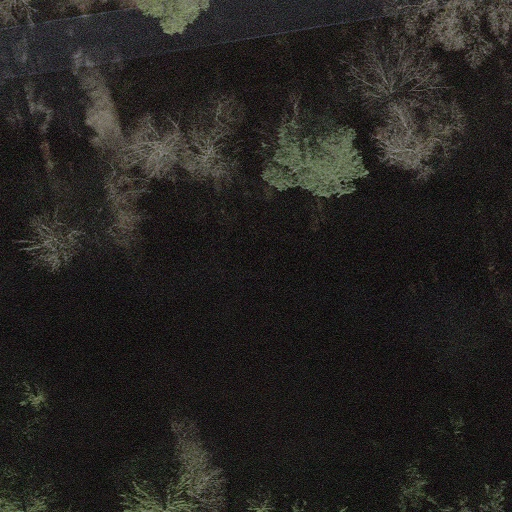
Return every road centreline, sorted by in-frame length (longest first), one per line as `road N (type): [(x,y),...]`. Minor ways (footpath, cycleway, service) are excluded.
road 1 (track): [(511,227),(192,175),(64,103),(53,0)]
road 2 (tertiary): [(0,54),(316,0)]
